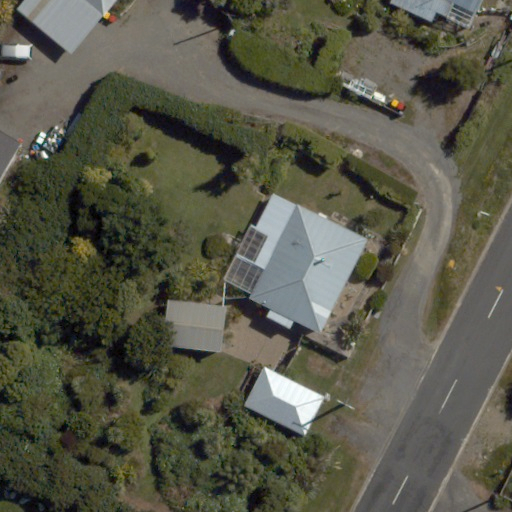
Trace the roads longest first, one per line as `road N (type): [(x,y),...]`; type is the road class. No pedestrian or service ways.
road 1 (unknown): [(488,290),(430,252),(411,191),(387,162),(345,136),(157,63)]
road 2 (residential): [(375,511),(511,245)]
